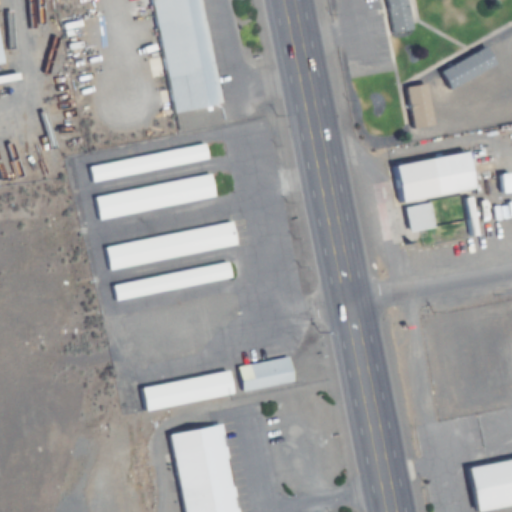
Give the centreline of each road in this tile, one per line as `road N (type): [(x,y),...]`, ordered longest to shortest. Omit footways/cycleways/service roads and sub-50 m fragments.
road 1 (primary): [(386,511),(281,0)]
road 2 (residential): [(511,279),(347,314)]
road 3 (residential): [(51,129),(24,0)]
